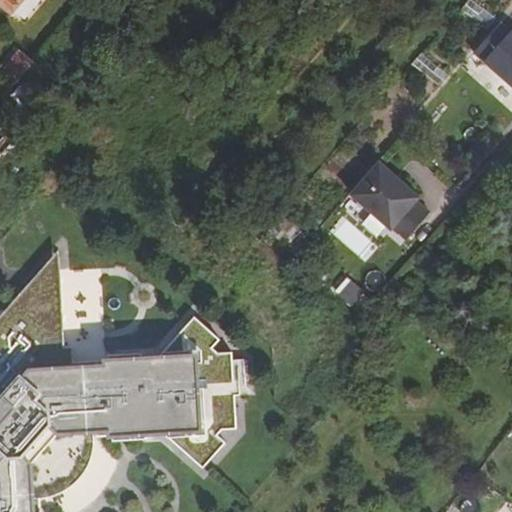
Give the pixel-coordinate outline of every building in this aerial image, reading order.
[(0,0),(0,5),(11,15),(24,0),(0,0)] [(504,40),(494,31),(468,60),(511,98),(511,41),(507,37),(504,40)] [(16,83),(32,64),(19,52),(2,72),(16,83)] [(0,88),(7,94),(16,83),(2,72),(0,74),(0,88)] [(373,169),(346,200),(401,247),(423,220),(410,208),(413,205),(373,169)] [(53,271),(55,276),(55,248),(36,270),(40,267),(45,267),(49,268),(53,271)] [(35,511),(35,506),(32,506),(31,494),(43,493),(86,443),(86,431),(98,431),(99,436),(160,433),(200,469),(222,444),(214,436),(220,429),(234,429),(231,379),(237,378),(236,360),(230,361),(230,351),(215,352),(209,347),(217,338),(191,315),(156,356),(102,358),(102,364),(70,366),(69,346),(59,346),(55,276),(53,271),(49,268),(45,267),(40,267),(36,270),(0,310),(0,511),(35,511)]
